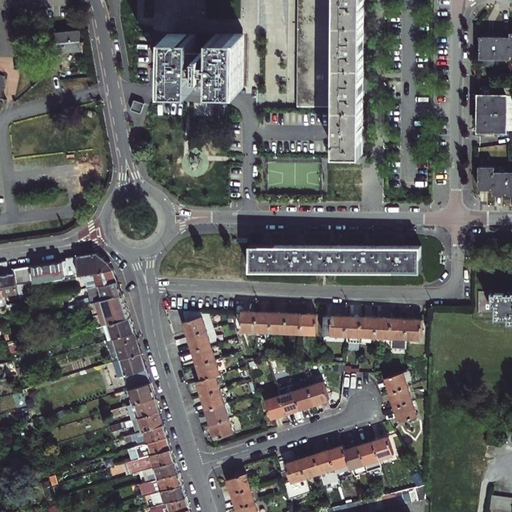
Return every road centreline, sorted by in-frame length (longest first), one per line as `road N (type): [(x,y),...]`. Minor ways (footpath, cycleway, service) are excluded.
road 1 (residential): [(146,283),(445,292),(457,279),(458,219)]
road 2 (residential): [(165,217),(458,219)]
road 3 (residential): [(458,219),(458,0)]
road 4 (tertiary): [(94,0),(130,194)]
road 5 (tertiary): [(146,283),(194,466)]
road 6 (residential): [(194,466),(358,409)]
